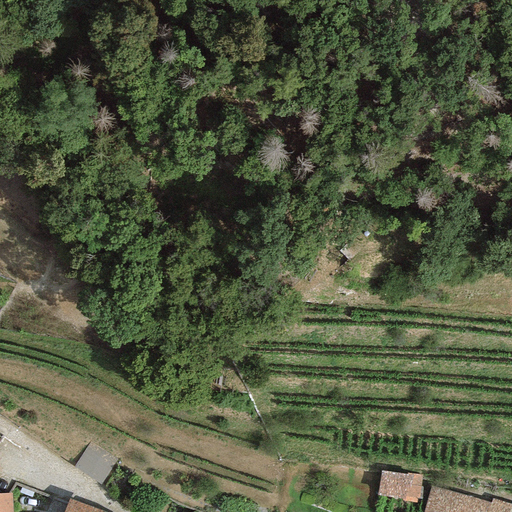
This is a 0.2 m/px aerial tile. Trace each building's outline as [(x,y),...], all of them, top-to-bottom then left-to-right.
[(93,441),(76,463),(99,481),(116,459),(93,441)] [(407,475),(380,471),(376,497),(418,503),(422,475),(407,473),(407,475)] [(490,503),(430,486),(422,511),(511,511),(511,505),(492,499),(490,503)] [(12,511),(11,494),(0,494),(0,511),(12,511)] [(103,511),(68,499),(62,511),(103,511)]
